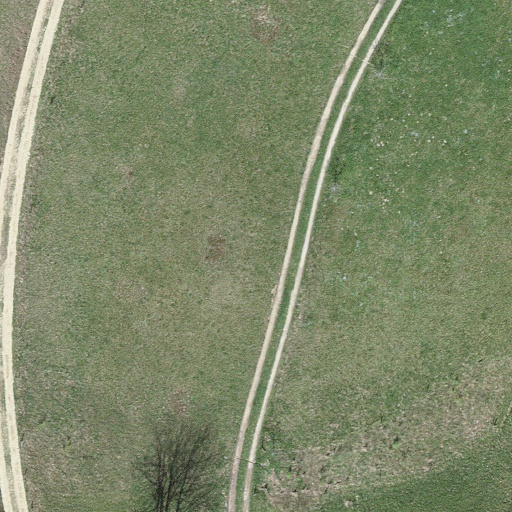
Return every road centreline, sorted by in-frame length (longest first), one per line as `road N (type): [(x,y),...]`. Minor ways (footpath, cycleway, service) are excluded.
road 1 (track): [(237,511),(245,447),(310,191),(335,110),(391,0)]
road 2 (track): [(17,511),(8,421),(8,226),(57,0)]
